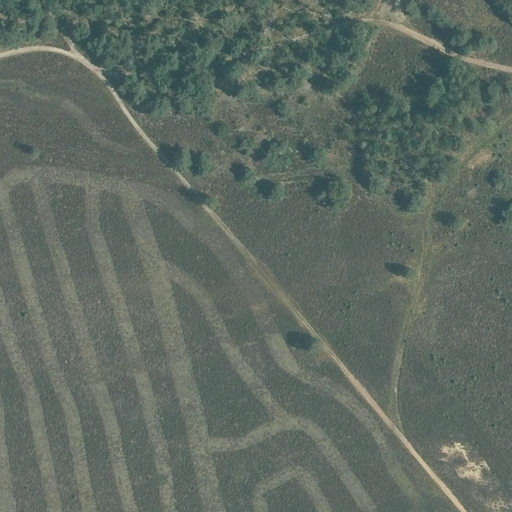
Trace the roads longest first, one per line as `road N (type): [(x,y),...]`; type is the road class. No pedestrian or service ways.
road 1 (track): [(96,70),(464,511)]
road 2 (track): [(96,70),(167,72),(356,21),(391,25),(473,62),(511,69)]
